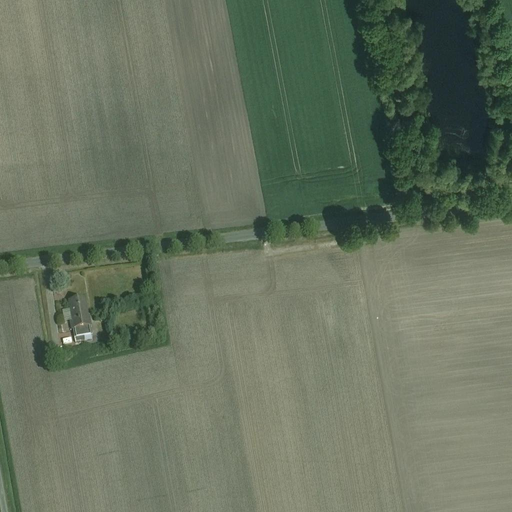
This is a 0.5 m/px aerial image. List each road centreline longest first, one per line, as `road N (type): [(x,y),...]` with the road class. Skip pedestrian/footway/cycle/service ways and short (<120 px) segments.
road 1 (tertiary): [(0,267),(511,200)]
road 2 (track): [(414,213),(412,163),(374,0)]
road 3 (track): [(511,135),(481,0)]
